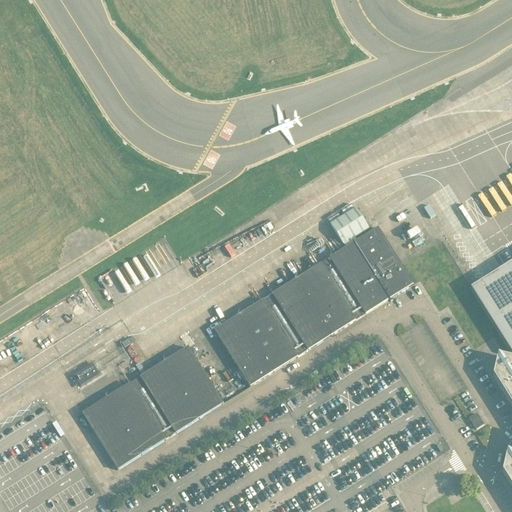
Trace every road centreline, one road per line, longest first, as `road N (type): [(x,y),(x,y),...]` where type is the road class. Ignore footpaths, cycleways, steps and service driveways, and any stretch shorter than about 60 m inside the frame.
road 1 (unclassified): [(0,414),(47,384),(113,488),(382,324)]
road 2 (unclassified): [(382,324),(420,302),(501,429),(480,481)]
road 3 (unclassified): [(466,459),(382,324)]
